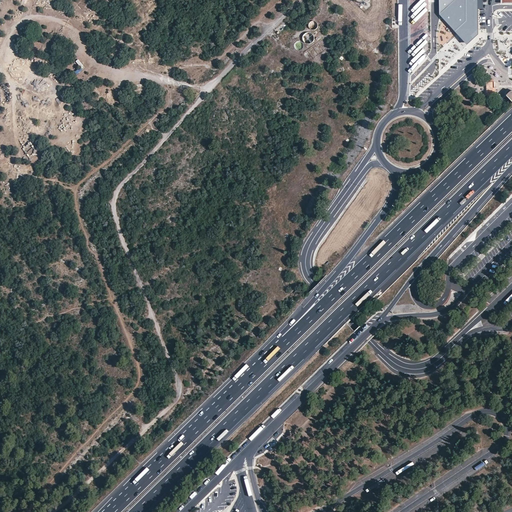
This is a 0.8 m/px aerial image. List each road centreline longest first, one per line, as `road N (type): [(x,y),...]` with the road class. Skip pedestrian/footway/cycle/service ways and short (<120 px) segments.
road 1 (unclassified): [(297,0),(118,186),(114,214),(170,369),(170,401),(49,511)]
road 2 (motorway): [(135,511),(511,147)]
road 3 (motorway): [(511,122),(282,346)]
road 4 (track): [(0,65),(7,34),(26,18),(41,18),(75,32),(113,71),(207,89)]
road 5 (motorway): [(282,346),(111,511)]
road 6 (motorway): [(390,164),(395,197),(290,325),(282,346)]
road 7 (motorway): [(420,268),(511,167)]
